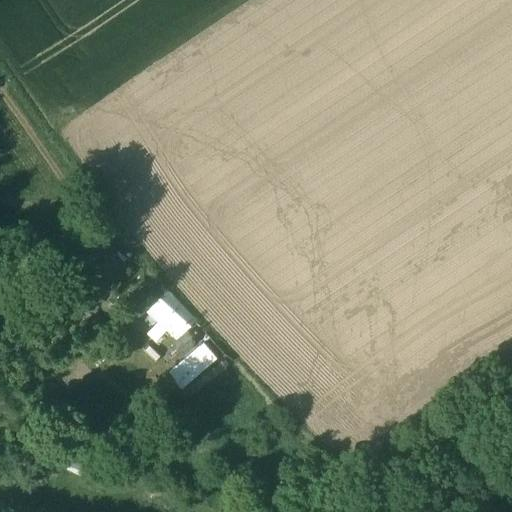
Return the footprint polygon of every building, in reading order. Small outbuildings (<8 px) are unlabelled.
[(190,345),(198,340),(162,293),(143,307),(154,321),(146,328),(169,358),(189,343),(190,345)] [(18,305),(23,312),(32,307),(27,299),(18,305)] [(0,333),(0,334),(5,342),(44,317),(39,309),(0,333)] [(198,338),(165,372),(190,396),(223,362),(198,338)] [(72,443),(56,463),(94,480),(104,458),(72,443)]
